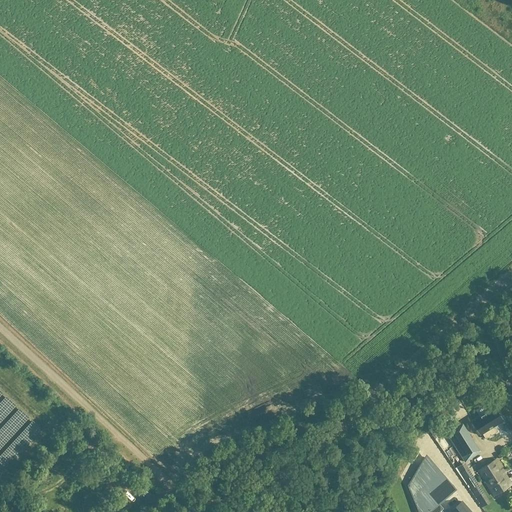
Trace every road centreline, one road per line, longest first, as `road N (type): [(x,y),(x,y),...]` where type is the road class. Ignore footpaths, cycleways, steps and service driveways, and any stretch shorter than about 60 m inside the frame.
road 1 (unclassified): [(239,511),(511,276)]
road 2 (track): [(200,511),(0,326)]
